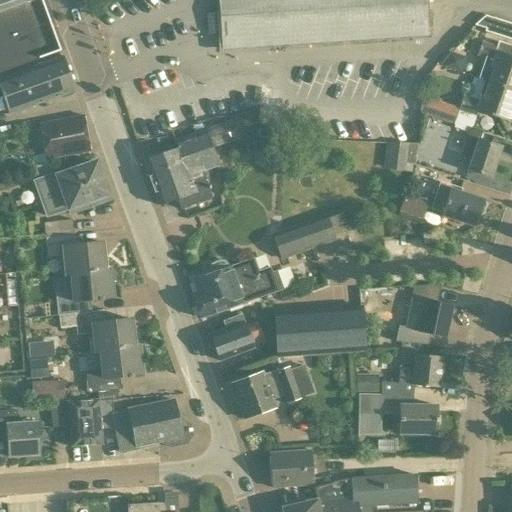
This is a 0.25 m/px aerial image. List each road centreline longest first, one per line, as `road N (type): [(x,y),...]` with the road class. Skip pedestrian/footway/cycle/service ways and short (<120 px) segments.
road 1 (tertiary): [(229,454),(85,79),(66,0)]
road 2 (residential): [(471,511),(482,352),(511,239)]
road 3 (residential): [(0,487),(173,475),(229,454)]
